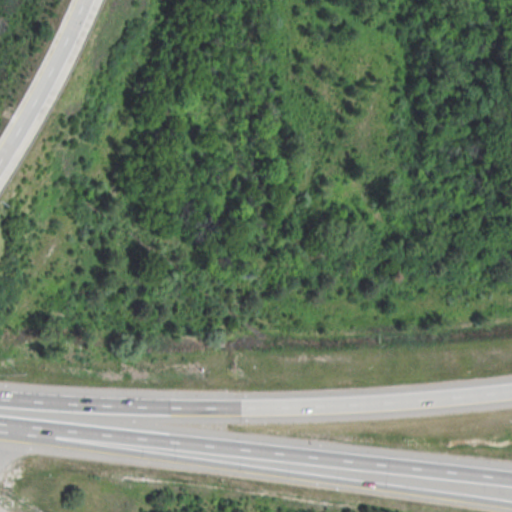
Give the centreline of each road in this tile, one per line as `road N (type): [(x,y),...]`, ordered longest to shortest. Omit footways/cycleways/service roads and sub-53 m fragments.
road 1 (motorway): [(511,389),(213,408),(0,397)]
road 2 (motorway): [(511,503),(53,440),(14,424)]
road 3 (motorway): [(511,478),(14,424)]
road 4 (motorway): [(0,142),(76,0)]
